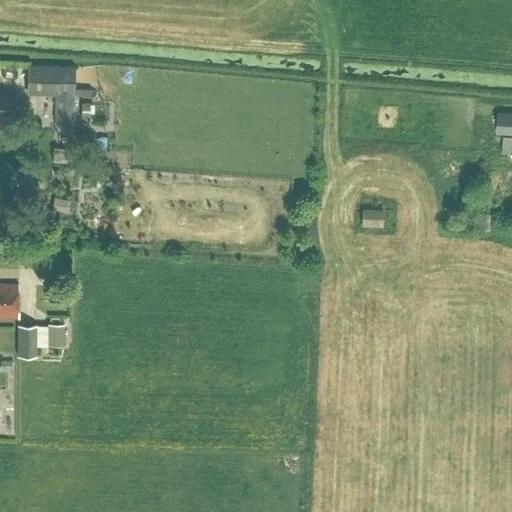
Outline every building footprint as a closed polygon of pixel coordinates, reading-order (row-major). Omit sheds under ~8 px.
[(27,65),(26,94),(54,95),(53,123),(72,124),(73,66),(27,65)] [(0,118),(13,119),(13,91),(0,90),(0,118)] [(511,113),(497,113),(496,133),(511,134),(511,113)] [(511,136),(503,136),(503,152),(511,152),(511,136)] [(56,171),(83,163),(75,137),(48,144),(56,171)] [(101,153),(92,169),(134,195),(144,179),(101,153)] [(361,225),(381,225),(381,208),(361,208),(361,225)] [(473,214),(473,230),(490,230),(491,215),(473,214)] [(0,283),(0,317),(18,318),(18,283),(0,283)] [(63,325),(17,325),(17,355),(35,355),(35,345),(63,345),(63,325)]
